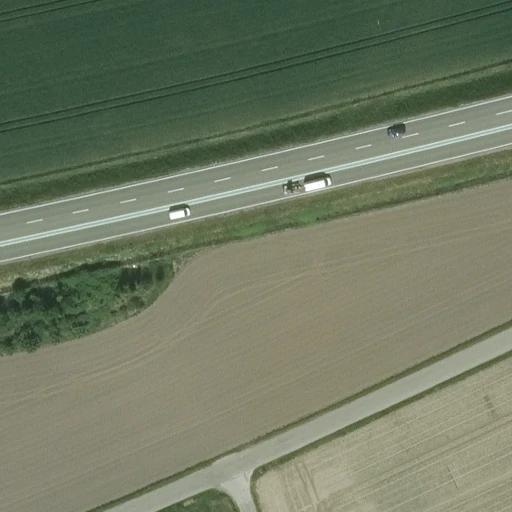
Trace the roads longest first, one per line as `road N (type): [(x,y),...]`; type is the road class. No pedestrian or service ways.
road 1 (trunk): [(0,252),(511,133)]
road 2 (trunk): [(511,108),(0,227)]
road 3 (unclassified): [(233,471),(511,338)]
